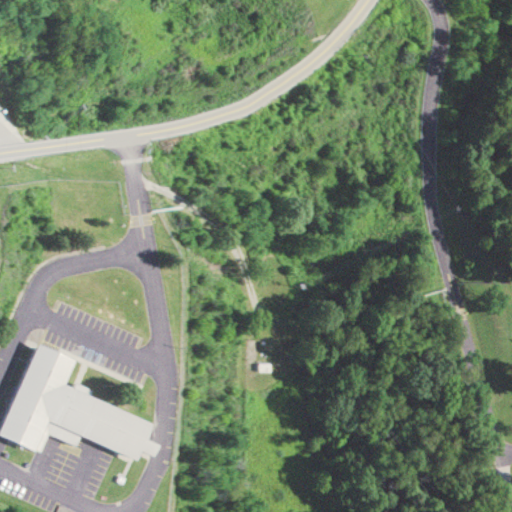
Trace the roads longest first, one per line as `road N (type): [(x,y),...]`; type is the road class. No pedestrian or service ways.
road 1 (residential): [(0,155),(163,128),(249,109),(282,93)]
road 2 (residential): [(282,93),(346,30),(364,0)]
